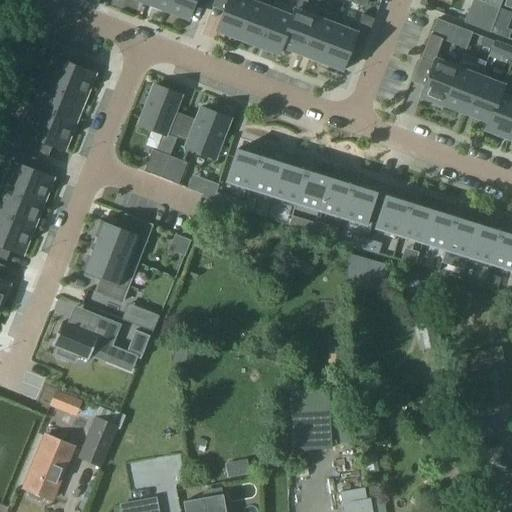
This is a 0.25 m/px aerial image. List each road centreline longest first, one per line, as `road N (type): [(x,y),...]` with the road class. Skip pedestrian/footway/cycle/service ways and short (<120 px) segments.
road 1 (residential): [(8,379),(142,42)]
road 2 (residential): [(142,42),(352,120)]
road 3 (residential): [(352,120),(511,183)]
road 4 (residential): [(352,120),(399,0)]
